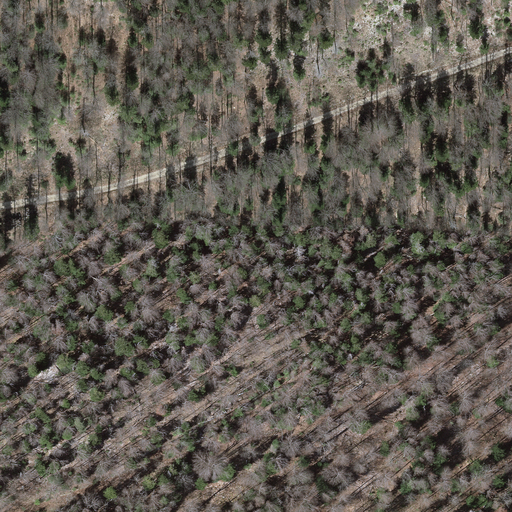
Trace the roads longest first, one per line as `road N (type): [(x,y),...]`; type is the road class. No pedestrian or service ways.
road 1 (track): [(511,52),(181,172),(0,209)]
road 2 (track): [(511,342),(22,511)]
